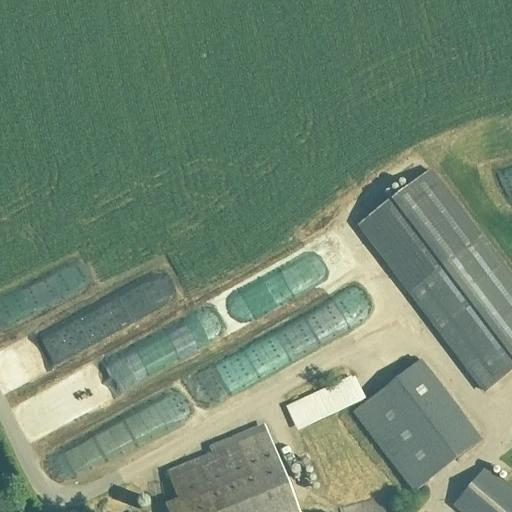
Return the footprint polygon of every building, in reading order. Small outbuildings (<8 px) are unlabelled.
[(358,229),(479,395),(511,370),(511,290),(429,177),(358,229)] [(420,370),(354,419),(410,493),(476,443),(420,370)] [(347,380),(286,410),(298,435),(360,406),(347,380)] [(170,511),(297,511),(263,430),(155,476),(170,511)] [(511,511),(511,488),(492,472),(460,509),(463,511),(511,511)]
